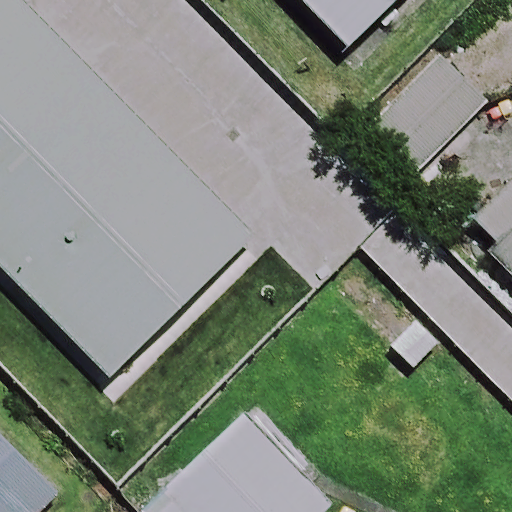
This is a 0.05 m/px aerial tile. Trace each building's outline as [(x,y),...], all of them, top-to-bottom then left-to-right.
[(254,239),(16,0),(0,0),(0,268),(111,380),(254,239)] [(297,0),(349,53),(403,0),(297,0)] [(484,108),(441,61),(371,126),(415,173),(484,108)] [(511,238),(495,255),(511,272),(511,238)] [(326,511),(328,511),(243,420),(145,511),(326,511)] [(0,511),(40,511),(56,496),(0,442),(0,511)]
